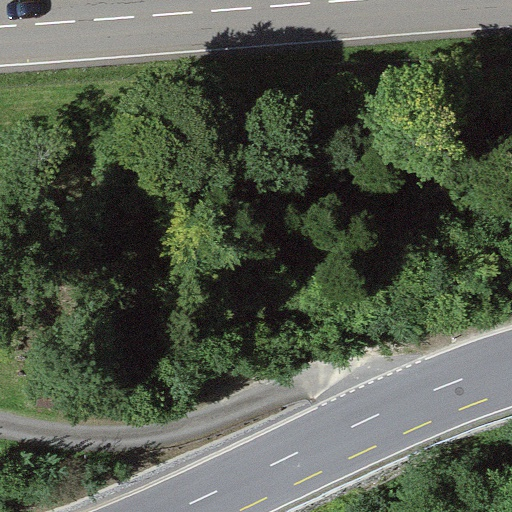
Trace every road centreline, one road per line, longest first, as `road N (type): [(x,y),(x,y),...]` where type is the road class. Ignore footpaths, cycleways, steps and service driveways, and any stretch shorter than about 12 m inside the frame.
road 1 (track): [(0,425),(51,438),(174,431),(328,379),(358,388),(375,416)]
road 2 (secondary): [(0,27),(387,0)]
road 3 (secondary): [(170,511),(511,362)]
